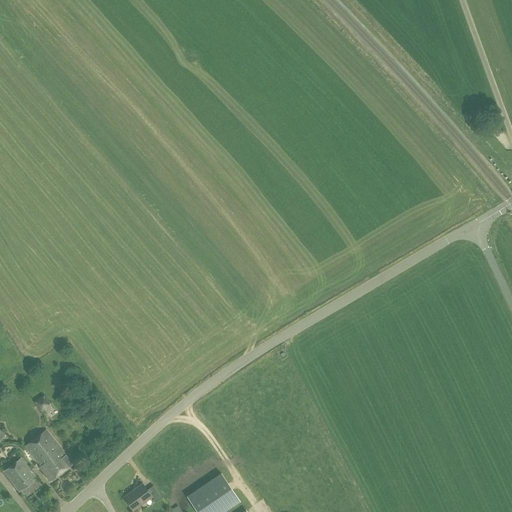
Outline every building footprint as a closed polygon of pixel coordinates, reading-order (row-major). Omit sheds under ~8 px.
[(38,400),(45,409),(52,403),(45,394),(38,400)] [(25,445),(40,466),(39,467),(50,480),(72,463),(66,454),(65,455),(46,429),(25,445)] [(18,491),(37,477),(21,456),(3,471),(18,491)] [(221,472),(188,494),(199,511),(222,511),(240,500),(233,489),(228,482),(221,472)] [(133,509),(151,496),(155,502),(162,497),(153,485),(147,489),(142,483),(124,497),(133,509)]
